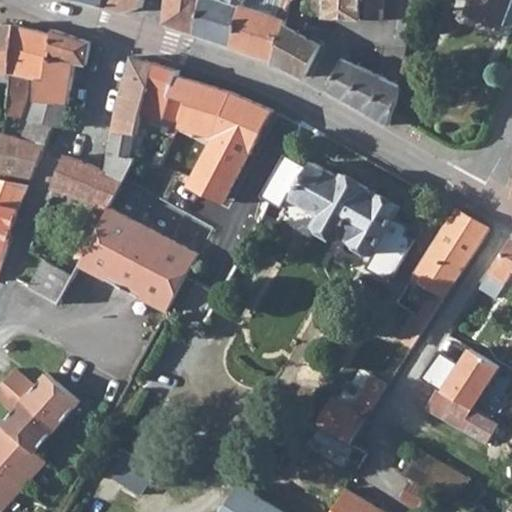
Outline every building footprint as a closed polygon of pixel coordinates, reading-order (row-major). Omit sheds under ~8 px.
[(145,0),(106,0),(105,7),(120,11),(124,12),(144,7),(145,0)] [(168,0),(166,23),(198,34),(205,0),(168,0)] [(205,0),(198,34),(219,42),(235,47),(245,6),(246,0),(225,0),(225,1),(220,0),(205,0)] [(287,19),(291,0),(246,0),(245,6),(287,19)] [(326,0),(325,17),(361,19),(362,1),(368,2),(367,19),(381,21),(384,18),(385,0),(326,0)] [(504,26),(511,2),(511,0),(473,0),(469,12),(504,26)] [(245,6),(235,47),(253,53),(275,60),(285,26),(287,19),(245,6)] [(0,71),(13,72),(18,24),(0,24),(0,71)] [(38,29),(18,24),(13,72),(8,114),(22,117),(28,101),(30,75),(40,77),(47,78),(50,57),(54,33),(38,29)] [(306,77),(322,45),(285,26),(275,60),(306,77)] [(77,62),(88,64),(92,41),(78,36),(57,29),(54,30),(54,33),(50,57),(77,62)] [(160,63),(135,55),(126,87),(121,107),(117,129),(137,133),(160,63)] [(77,62),(50,57),(47,78),(40,77),(38,101),(70,104),(73,90),(77,62)] [(364,110),(390,125),(394,116),(392,115),(401,84),(345,58),(329,90),(364,110)] [(160,63),(137,133),(147,135),(151,122),(173,129),(168,141),(173,142),(181,123),(188,100),(172,95),(182,70),(171,67),(160,63)] [(228,86),(182,70),(172,95),(188,100),(218,113),(257,132),(272,103),(228,86)] [(70,104),(38,101),(32,119),(56,125),(66,126),(70,104)] [(56,125),(32,119),(24,137),(49,143),(56,125)] [(112,159),(110,171),(123,176),(133,157),(137,133),(117,129),(112,159)] [(24,137),(0,131),(0,170),(34,177),(49,143),(24,137)] [(112,205),(123,176),(110,171),(79,159),(68,155),(56,186),(57,186),(98,202),(92,216),(86,228),(90,229),(85,237),(93,241),(112,207),(112,205)] [(343,177),(316,162),(313,165),(295,197),(323,213),(319,221),(320,226),(337,236),(342,234),(343,234),(353,239),(353,240),(375,253),(401,207),(379,194),(379,195),(369,189),(369,188),(345,174),(343,177)] [(0,204),(20,208),(26,195),(31,185),(0,178),(0,204)] [(0,267),(20,208),(0,204),(0,267)] [(93,241),(82,263),(169,310),(200,254),(112,207),(93,241)] [(415,312),(400,335),(416,346),(448,297),(462,274),(492,228),(457,208),(414,278),(436,290),(420,315),(415,312)] [(85,237),(84,237),(71,262),(79,267),(82,263),(93,241),(85,237)] [(511,240),(492,271),(509,282),(511,277),(511,240)] [(48,260),(33,287),(60,303),(76,274),(67,270),(48,260)] [(79,267),(71,262),(67,270),(76,274),(79,267)] [(396,376),(416,346),(400,335),(380,365),(396,376)] [(474,407),(501,365),(495,362),(472,347),(460,365),(440,352),(434,361),(423,378),(439,388),(444,391),(474,407)] [(6,380),(58,426),(81,401),(54,377),(49,372),(37,386),(17,368),(6,380)] [(318,423),(320,424),(353,444),(354,442),(368,418),(393,380),(384,374),(381,378),(374,374),(352,409),(334,398),(318,423)] [(36,451),(58,426),(6,380),(0,386),(0,396),(15,410),(3,423),(36,451)] [(444,391),(439,388),(427,408),(488,443),(500,422),(474,407),(444,391)] [(36,451),(3,423),(0,426),(0,463),(25,485),(47,460),(36,451)] [(370,453),(353,444),(320,424),(312,439),(360,469),(370,453)] [(404,473),(439,493),(454,502),(469,476),(419,447),(404,473)] [(0,507),(3,510),(25,485),(0,463),(0,507)] [(435,494),(412,481),(403,496),(427,510),(435,494)] [(287,511),(244,484),(226,511),(287,511)] [(386,511),(348,488),(332,511),(386,511)]
